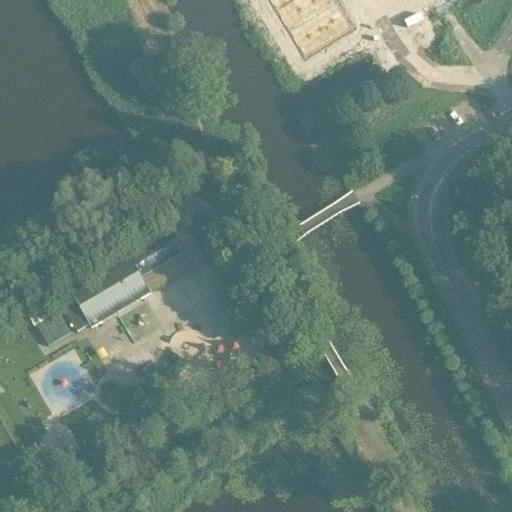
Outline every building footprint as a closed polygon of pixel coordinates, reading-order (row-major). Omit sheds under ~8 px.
[(269,0),(276,11),(293,0),(269,0)] [(334,0),(293,0),(276,11),(288,31),(336,3),(334,0)] [(336,3),(288,31),(304,58),(352,29),(336,3)] [(151,295),(142,280),(183,256),(171,235),(116,268),(114,265),(69,292),(92,330),(151,295)] [(62,339),(53,321),(41,327),(50,345),(62,339)]
